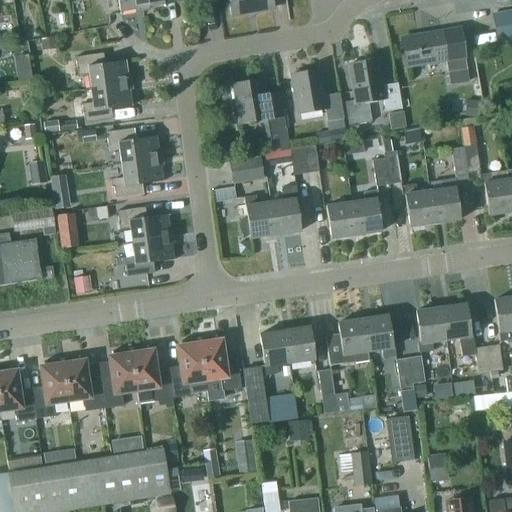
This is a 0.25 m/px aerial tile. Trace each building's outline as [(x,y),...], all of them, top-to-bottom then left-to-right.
[(142,11),(140,0),(117,0),(120,15),(142,11)] [(140,0),(142,11),(164,8),(163,0),(140,0)] [(230,0),(233,15),(272,8),(270,0),(230,0)] [(511,10),(497,14),(501,34),(502,40),(510,39),(511,38),(511,10)] [(407,66),(445,60),(447,72),(467,68),(464,45),(445,48),(442,32),(402,38),(407,66)] [(53,38),(40,40),(41,51),(54,50),(53,38)] [(88,74),(90,89),(129,84),(126,61),(104,64),(102,54),(75,57),(77,76),(88,74)] [(378,59),(350,64),(356,101),(344,103),(347,126),(371,123),(368,102),(384,100),(386,112),(402,109),(398,83),(383,85),(378,59)] [(292,74),(299,115),(327,110),(328,122),(344,119),(340,93),(324,96),(320,70),(292,74)] [(262,79),(233,84),(240,124),(262,120),(266,119),(268,131),(285,128),(284,126),(281,110),(279,92),(264,94),(262,79)] [(129,84),(90,89),(91,104),(81,105),(84,123),(111,120),(110,109),(132,106),(129,84)] [(465,100),(463,117),(478,118),(480,102),(465,100)] [(56,121),(42,123),(43,134),(58,132),(56,121)] [(33,125),(22,126),(24,140),(35,139),(33,125)] [(474,145),(472,128),(459,130),(462,147),(474,145)] [(343,129),(327,132),(329,142),(345,140),(343,129)] [(93,130),(79,132),(81,144),(95,142),(93,130)] [(119,150),(121,165),(160,159),(157,137),(135,140),(133,130),(106,134),(108,152),(119,150)] [(389,141),(382,142),(383,149),(384,154),(391,153),(389,141)] [(353,142),(343,144),(345,156),(355,154),(353,142)] [(464,149),(467,174),(479,172),(476,147),(464,149)] [(303,149),(306,174),(318,173),(314,148),(303,149)] [(306,174),(303,149),(290,151),(293,176),(306,174)] [(467,174),(464,149),(451,151),(455,175),(467,174)] [(384,160),(388,185),(400,184),(396,152),(391,153),(384,154),(384,160)] [(121,165),(123,180),(112,181),(115,197),(140,194),(138,184),(164,181),(160,159),(121,165)] [(258,159),(229,164),(232,184),(262,179),(258,159)] [(376,187),(388,185),(384,160),(372,162),(376,187)] [(42,162),(27,164),(29,177),(44,175),(42,162)] [(511,213),(511,201),(508,171),(479,176),(481,186),(484,185),(489,217),(511,213)] [(64,175),(49,178),(52,201),(67,198),(64,175)] [(428,183),(430,192),(435,224),(459,221),(453,179),(428,183)] [(435,224),(430,192),(415,194),(414,185),(399,187),(401,197),(404,196),(410,228),(435,224)] [(270,203),(275,237),(300,233),(295,200),(297,200),(295,187),(281,189),(283,201),(270,203)] [(351,204),(355,236),(380,233),(375,201),(378,200),(377,192),(362,194),(363,202),(351,204)] [(275,237),(270,203),(257,205),(256,197),(244,199),(247,221),(241,222),(240,227),(241,233),(243,238),(250,237),(250,240),(275,237)] [(355,236),(351,204),(326,208),(331,240),(355,236)] [(130,229),(132,243),(171,238),(168,216),(146,219),(144,208),(117,212),(119,230),(130,229)] [(10,215),(13,233),(41,228),(53,227),(51,209),(10,215)] [(66,213),(54,214),(56,227),(68,226),(66,213)] [(53,227),(41,228),(42,236),(55,235),(53,227)] [(171,238),(132,243),(134,258),(114,260),(115,267),(124,266),(126,278),(154,275),(152,264),(174,261),(171,238)] [(0,287),(41,281),(39,269),(35,240),(9,244),(8,239),(0,240),(0,287)] [(88,277),(72,279),(75,295),(90,293),(88,277)] [(511,331),(511,298),(494,301),(499,334),(497,334),(498,343),(511,341),(510,332),(511,331)] [(464,305),(441,309),(445,341),(459,339),(462,359),(474,357),(471,337),(469,337),(464,305)] [(445,341),(441,309),(416,313),(421,344),(418,345),(419,354),(433,352),(432,343),(445,341)] [(362,320),(367,352),(381,350),(382,358),(395,356),(394,348),(392,348),(387,317),(362,320)] [(368,361),(367,352),(362,320),(337,324),(339,335),(325,338),(329,367),(368,361)] [(284,331),(289,364),(314,361),(309,327),(284,331)] [(289,364),(284,331),(260,335),(266,376),(276,374),(275,366),(289,364)] [(216,337),(198,340),(205,382),(220,380),(222,393),(241,390),(237,365),(225,366),(221,341),(217,342),(216,337)] [(169,375),(173,400),(192,397),(191,388),(205,386),(205,382),(198,340),(181,342),(181,347),(177,348),(181,373),(169,375)] [(169,375),(157,377),(153,352),(149,352),(148,347),(130,350),(136,392),(138,405),(173,400),(169,375)] [(499,347),(486,348),(490,373),(502,371),(499,347)] [(486,348),(474,350),(477,375),(488,374),(490,373),(486,348)] [(136,392),(130,350),(112,353),(113,358),(109,358),(112,383),(100,385),(104,410),(123,407),(121,394),(136,392)] [(79,358),(61,360),(68,402),(83,400),(85,413),(104,410),(100,385),(88,387),(84,362),(80,363),(79,358)] [(421,358),(408,360),(412,384),(424,382),(421,358)] [(44,394),(32,395),(36,420),(55,417),(53,405),(68,402),(61,360),(44,363),(44,368),(40,369),(44,394)] [(412,384),(408,360),(396,362),(400,393),(413,391),(412,384)] [(259,367),(241,369),(249,425),(267,422),(259,367)] [(11,368),(0,369),(0,412),(14,410),(16,423),(36,420),(32,395),(20,397),(16,372),(12,373),(11,368)] [(330,371),(318,373),(323,413),(336,411),(330,371)] [(347,410),(345,393),(334,395),(336,411),(347,410)] [(386,420),(390,464),(413,461),(408,417),(386,420)] [(306,420),(287,422),(289,442),(308,440),(306,420)] [(255,474),(251,440),(234,443),(238,476),(255,474)] [(506,476),(510,475),(510,478),(511,478),(511,440),(503,441),(506,476)] [(174,443),(163,445),(165,460),(177,458),(174,443)] [(122,444),(110,446),(112,455),(124,453),(122,444)] [(170,497),(163,452),(41,470),(30,472),(0,476),(0,511),(72,511),(137,502),(155,500),(170,497)] [(57,452),(42,454),(44,466),(59,464),(57,452)] [(370,484),(367,452),(351,453),(351,455),(352,471),(354,486),(370,484)] [(427,456),(430,483),(448,481),(445,454),(427,456)] [(39,455),(28,457),(30,472),(41,470),(39,455)] [(351,455),(338,456),(339,472),(352,471),(351,455)] [(203,458),(206,482),(218,480),(215,456),(203,458)] [(179,471),(181,483),(203,481),(202,469),(179,471)] [(275,482),(260,484),(261,494),(276,492),(275,482)] [(511,511),(511,499),(489,502),(490,511),(511,511)] [(471,511),(472,511),(470,511),(469,500),(457,501),(457,506),(450,506),(445,511),(471,511)]
